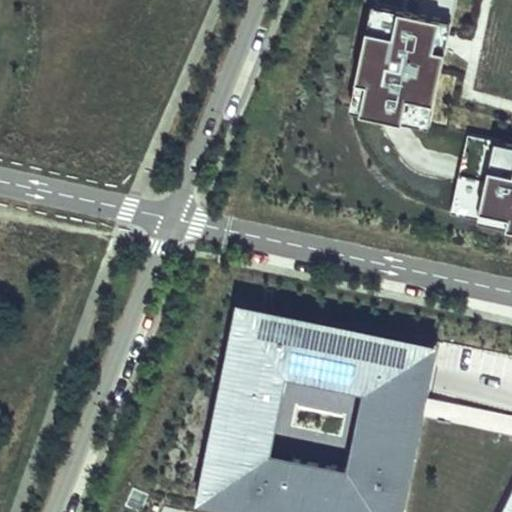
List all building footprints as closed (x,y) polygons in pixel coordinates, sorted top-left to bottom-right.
[(367,30),(357,82),(373,85),(368,114),(408,122),(413,100),(438,105),(449,53),(437,51),(443,22),(402,13),(397,36),(367,30)] [(511,213),(511,223),(511,230),(511,170),(495,167),(486,207),(511,213)] [(292,311),(253,303),(248,328),(261,331),(257,354),(242,351),(236,378),(250,381),(246,403),(230,400),(223,436),(235,439),(231,457),(218,454),(210,494),(243,500),(245,490),(260,493),(259,501),(296,508),(298,499),(317,503),(315,511),(411,511),(413,506),(403,504),(407,483),(417,485),(424,452),(414,450),(417,433),(427,435),(435,395),(425,393),(429,378),(437,379),(445,341),(419,336),(417,345),(398,341),(400,331),(364,324),(362,334),(346,331),(348,321),(306,313),(304,321),(291,319),(292,311)] [(511,511),(511,491),(501,511),(511,511)] [(165,511),(199,511),(203,502),(172,492),(165,511)] [(413,511),(440,511),(442,506),(418,499),(413,511)]
